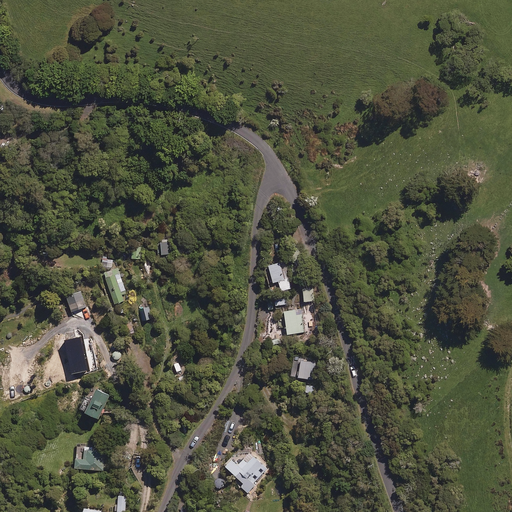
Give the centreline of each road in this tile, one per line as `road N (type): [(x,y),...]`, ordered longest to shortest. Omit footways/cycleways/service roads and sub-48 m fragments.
road 1 (residential): [(279,169),(259,204),(242,357),(161,511)]
road 2 (residential): [(399,511),(331,293),(279,169)]
road 3 (residential): [(279,169),(256,139),(220,120),(139,99),(43,97),(14,86),(0,65)]
